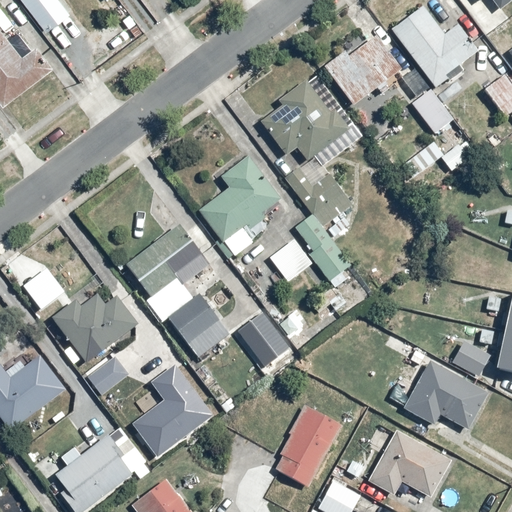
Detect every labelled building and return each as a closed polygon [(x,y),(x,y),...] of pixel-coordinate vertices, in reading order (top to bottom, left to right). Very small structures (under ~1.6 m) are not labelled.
[(20,0),(45,31),(69,13),(58,0),(20,0)] [(479,0),(481,2),(484,0),(493,0),(500,9),(511,0),(479,0)] [(461,71),(457,66),(476,52),(457,26),(443,36),(420,5),(390,28),(432,85),(436,90),(461,71)] [(23,58),(0,28),(0,105),(1,106),(49,69),(34,49),(23,58)] [(400,70),(371,29),(322,64),(351,105),(400,70)] [(511,38),(498,50),(511,68),(511,38)] [(316,78),(310,83),(306,78),(283,96),(285,99),(257,121),(284,156),(296,148),(306,160),(283,177),(330,239),(348,226),(339,214),(351,205),(322,167),(343,151),(355,142),(361,137),(316,78)] [(511,79),(508,83),(504,78),(485,92),(504,117),(508,114),(511,120),(511,79)] [(451,117),(429,90),(411,105),(433,132),(451,117)] [(444,155),(442,153),(433,141),(400,164),(411,179),(444,155)] [(473,157),(462,143),(440,160),(451,174),(473,157)] [(281,199),(248,156),(222,177),(230,187),(199,211),(234,257),(253,242),(269,230),(258,216),(281,199)] [(314,262),(330,284),(334,289),(336,288),(335,287),(349,276),(344,270),(349,266),(311,215),(293,228),(298,235),(312,252),(308,255),(314,262)] [(228,335),(197,295),(195,297),(180,276),(184,273),(204,258),(178,223),(169,230),(124,264),(149,297),(144,300),(161,322),(166,318),(197,358),(228,335)] [(310,263),(292,239),(268,257),(286,282),(310,263)] [(310,305),(320,315),(331,304),(337,311),(345,303),(328,287),(310,305)] [(511,289),(502,331),(494,369),(511,371),(511,289)] [(136,326),(116,298),(106,305),(98,293),(80,306),(76,300),(52,318),(53,320),(84,363),(136,326)] [(306,323),(294,308),(276,322),(288,337),(306,323)] [(289,349),(262,313),(233,335),(260,371),(289,349)] [(182,358),(163,329),(143,343),(162,371),(182,358)] [(491,356),(462,341),(450,362),(479,377),(491,356)] [(63,390),(38,357),(27,365),(22,359),(4,373),(0,368),(0,417),(10,430),(63,390)] [(390,399),(404,406),(402,411),(433,428),(436,423),(439,417),(466,433),(488,392),(427,359),(414,384),(401,377),(390,399)] [(341,424),(305,405),(272,469),(307,487),(341,424)] [(366,482),(394,497),(401,482),(431,498),(451,460),(378,421),(376,426),(363,449),(379,457),(366,482)] [(73,511),(80,511),(134,472),(139,479),(151,470),(144,461),(124,435),(112,444),(106,435),(80,455),(74,447),(60,458),(66,466),(53,476),(68,496),(64,499),(73,511)] [(191,511),(168,477),(133,500),(140,511),(191,511)] [(349,511),(359,495),(331,480),(315,508),(323,511),(349,511)]
